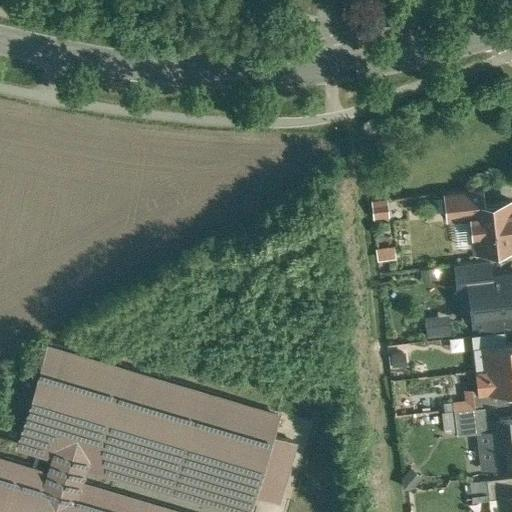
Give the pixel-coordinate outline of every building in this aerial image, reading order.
[(480,190),(446,194),(449,219),(472,216),(471,207),(482,206),(480,190)] [(385,202),(373,204),(375,218),(387,216),(385,202)] [(511,202),(482,206),(471,207),(472,216),(476,251),(511,246),(511,202)] [(489,261),(455,265),(458,289),(469,288),(469,282),(491,279),(489,261)] [(511,276),(491,279),(469,282),(469,288),(473,323),(479,323),(502,320),(511,318),(511,276)] [(502,320),(479,323),(480,335),(504,332),(502,320)] [(480,335),(471,336),(473,349),(486,347),(486,346),(506,344),(505,332),(480,335)] [(511,343),(506,344),(486,346),(486,347),(488,370),(511,367),(511,343)] [(249,511),(278,417),(46,346),(17,444),(55,455),(49,474),(78,483),(84,464),(241,511),(249,511)] [(511,367),(488,370),(475,371),(478,394),(491,392),(491,394),(507,392),(511,391),(511,367)] [(478,394),(473,395),(475,408),(497,405),(508,404),(507,392),(491,394),(491,392),(478,394)] [(475,408),(454,410),(457,435),(491,431),(489,420),(498,419),(497,405),(475,408)] [(511,417),(498,419),(489,420),(491,431),(495,466),(511,463),(511,417)] [(49,474),(0,459),(0,511),(173,511),(78,483),(49,474)] [(511,475),(486,479),(489,499),(501,498),(500,496),(511,494),(511,475)] [(511,511),(511,494),(500,496),(501,498),(502,511),(511,511)]
